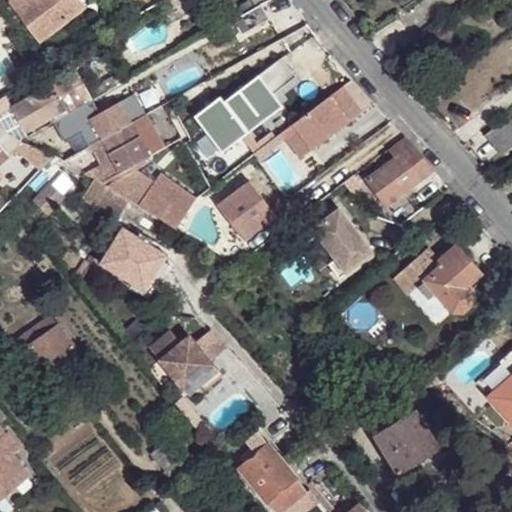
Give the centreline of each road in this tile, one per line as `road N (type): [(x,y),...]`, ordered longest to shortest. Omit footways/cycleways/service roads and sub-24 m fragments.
road 1 (unknown): [(388,511),(195,275)]
road 2 (residential): [(511,230),(312,0)]
